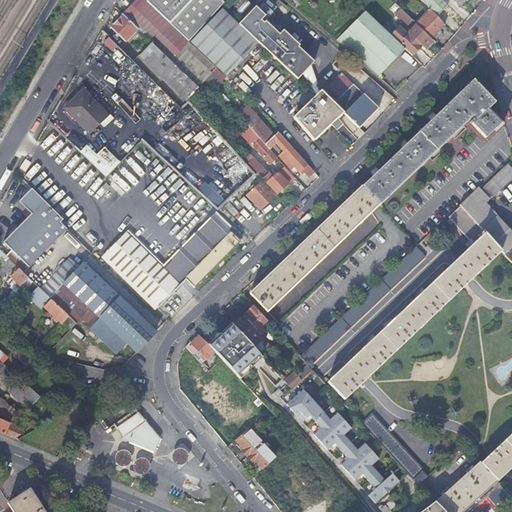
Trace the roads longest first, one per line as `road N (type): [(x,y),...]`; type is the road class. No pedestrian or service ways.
road 1 (residential): [(256,511),(164,396),(169,348),(182,326),(382,137),(456,50),(499,36)]
road 2 (tertiary): [(0,165),(98,0)]
road 3 (secondary): [(0,449),(146,511)]
